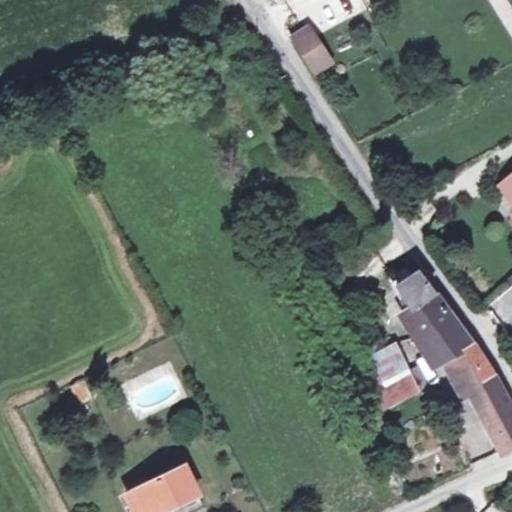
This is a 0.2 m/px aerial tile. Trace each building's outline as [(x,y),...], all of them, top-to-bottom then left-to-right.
[(305,48),(316,65),(328,58),(307,24),(291,34),(302,51),(305,48)] [(511,164),(492,181),(511,204),(511,164)] [(426,330),(455,312),(418,266),(395,282),(426,330)] [(511,399),(475,337),(455,312),(426,330),(453,374),(461,370),(505,446),(511,442),(511,399)] [(405,362),(393,341),(390,336),(369,346),(387,379),(405,370),(401,364),(405,362)] [(413,357),(405,362),(401,364),(405,370),(412,381),(423,375),(413,357)] [(69,385),(77,403),(90,396),(82,379),(69,385)] [(137,489),(135,490),(146,511),(162,511),(204,492),(190,463),(153,481),(149,474),(134,481),(137,489)] [(509,511),(488,501),(481,511),(509,511)]
